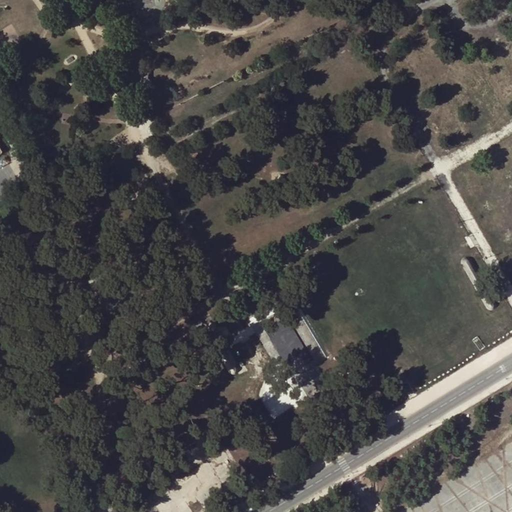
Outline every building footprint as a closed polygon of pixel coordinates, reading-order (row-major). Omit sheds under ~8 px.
[(151,57),(145,56),(137,95),(144,94),(152,92),(154,89),(156,87),(155,85),(154,83),(152,82),(150,81),(147,79),(151,57)] [(285,181),(286,180),(285,178),(284,177),(283,176),(282,175),(280,175),(279,176),(278,177),(277,179),(277,180),(278,182),(279,183),(280,184),(282,184),(283,183),(284,182),(285,181)] [(495,302),(483,280),(471,258),(469,257),(468,257),(466,257),(464,258),(463,259),(463,260),(462,261),(462,262),(462,263),(462,264),(487,307),(488,308),(490,309),(491,309),(493,309),(494,308),(495,307),(496,306),(496,304),(496,303),(495,302)] [(283,361),(301,353),(296,340),(299,339),(289,315),(267,325),(283,361)] [(207,333),(215,349),(227,371),(228,373),(230,374),(231,375),(232,375),(233,375),(235,375),(236,375),(237,374),(238,373),(239,372),(239,370),(239,369),(239,368),(238,366),(215,323),(214,321),(213,321),(212,320),(211,320),(209,320),(208,321),(207,321),(206,322),(206,323),(205,324),(204,325),(204,326),(204,327),(205,329),(207,333)] [(127,385),(148,372),(166,362),(167,361),(168,359),(169,358),(169,357),(170,355),(169,354),(169,352),(168,352),(167,351),(166,350),(165,350),(163,351),(161,351),(126,372),(118,376),(117,377),(116,378),(116,379),(116,380),(116,381),(116,383),(117,384),(117,385),(119,386),(120,387),(122,387),(124,386),(127,385)]
